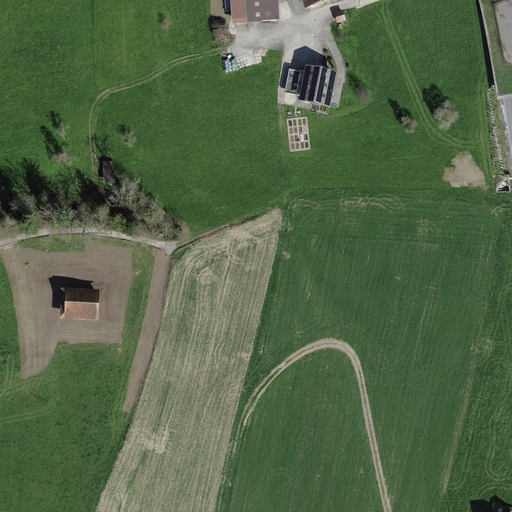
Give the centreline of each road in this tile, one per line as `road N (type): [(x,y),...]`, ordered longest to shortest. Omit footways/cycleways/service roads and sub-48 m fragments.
road 1 (track): [(228,502),(243,416),(258,387),(300,355),(339,340),(351,354),(389,511)]
road 2 (track): [(365,0),(106,96),(93,119),(95,186)]
